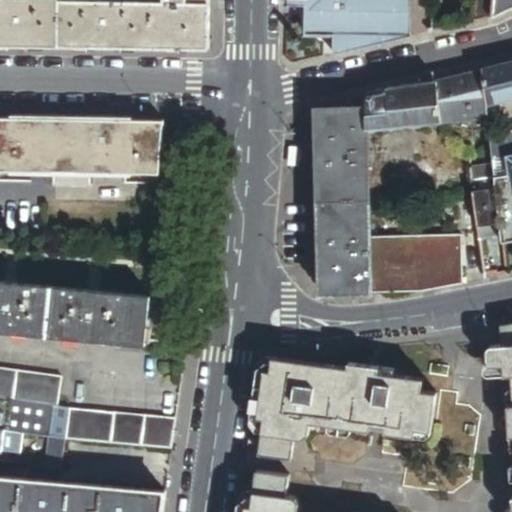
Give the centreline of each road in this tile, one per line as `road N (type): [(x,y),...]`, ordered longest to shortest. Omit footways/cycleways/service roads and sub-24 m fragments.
road 1 (residential): [(511,298),(334,324),(233,320)]
road 2 (residential): [(511,36),(411,67),(249,92)]
road 3 (residential): [(249,92),(0,84)]
road 4 (residential): [(249,92),(233,320)]
road 5 (residential): [(233,320),(206,511)]
